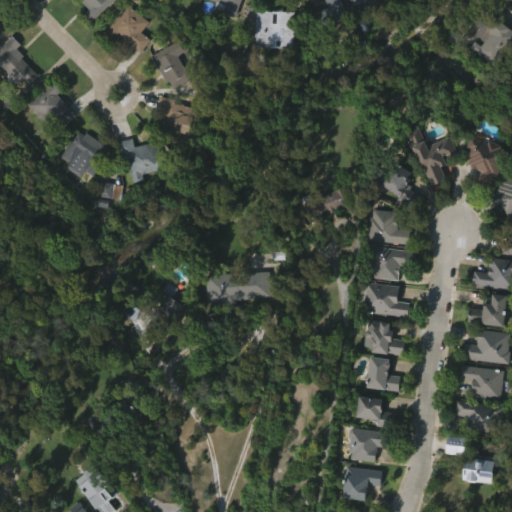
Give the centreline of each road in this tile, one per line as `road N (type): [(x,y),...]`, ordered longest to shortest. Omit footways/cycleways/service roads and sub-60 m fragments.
road 1 (residential): [(403,511),(454,226)]
road 2 (residential): [(98,95),(103,77),(114,72),(135,83),(133,102),(123,109),(104,106),(98,95)]
